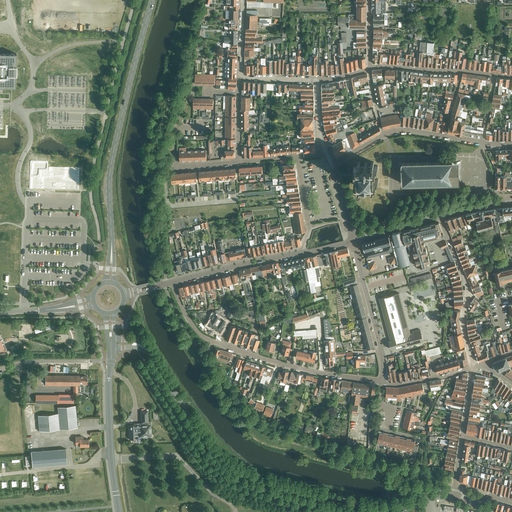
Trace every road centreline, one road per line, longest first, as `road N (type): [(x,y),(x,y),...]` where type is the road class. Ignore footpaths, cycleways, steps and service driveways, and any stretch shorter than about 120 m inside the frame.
road 1 (residential): [(430,500),(355,504),(234,469),(200,436),(147,350)]
road 2 (tertiary): [(111,242),(109,171),(151,0)]
road 3 (residential): [(380,381),(299,369),(203,337),(172,282)]
road 4 (residential): [(172,282),(350,241)]
road 5 (residential): [(331,164),(398,129),(482,143)]
road 6 (residential): [(118,511),(110,361)]
road 7 (residential): [(350,241),(380,381)]
road 8 (residential): [(511,76),(369,65)]
road 9 (residential): [(473,368),(462,318),(468,292),(446,237)]
